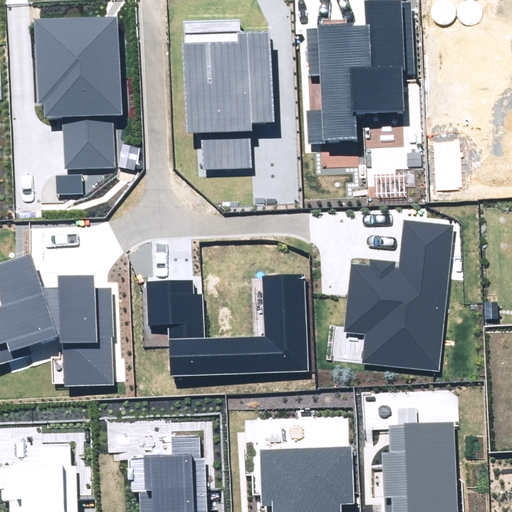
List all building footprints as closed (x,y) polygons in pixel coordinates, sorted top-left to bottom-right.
[(307,110),(307,141),(356,140),(355,112),(405,110),(404,73),(412,73),(410,1),(365,3),(366,27),(308,29),(309,75),(321,75),(322,110),(307,110)] [(63,117),(65,170),(115,168),(113,114),(122,114),(118,16),(35,19),(38,102),(43,102),(44,118),(63,117)] [(202,133),(203,169),(252,167),(251,123),(273,122),(271,32),(237,33),(238,42),(181,43),(184,133),(202,133)] [(56,174),(55,194),(82,194),(82,175),(56,174)] [(363,364),(440,372),(454,225),(404,221),(400,269),(394,269),(394,263),(369,260),(368,266),(351,264),(344,331),(366,334),(363,364)] [(58,336),(58,335),(60,334),(61,342),(63,342),(64,386),(113,384),(112,338),(114,338),(113,288),(95,288),(94,275),(58,276),(59,288),(42,289),(31,255),(0,264),(0,298),(2,306),(0,306),(0,364),(32,354),(29,345),(58,336)] [(195,281),(147,283),(149,326),(168,325),(170,377),(309,370),(305,274),(263,275),(265,336),(204,339),(202,293),(196,294),(195,281)] [(485,320),(499,319),(498,301),(484,302),(485,320)] [(457,511),(454,422),(389,424),(390,453),(382,453),(383,511),(457,511)] [(140,491),(140,511),(206,511),(204,458),(200,459),(199,436),(172,437),(173,456),(129,458),(131,492),(140,491)] [(78,511),(76,465),(70,466),(69,444),(44,445),(45,456),(29,457),(30,463),(0,464),(0,477),(1,501),(10,501),(10,511),(78,511)] [(340,511),(340,505),(354,505),(352,447),(259,450),(261,505),(273,505),(272,511),(340,511)]
